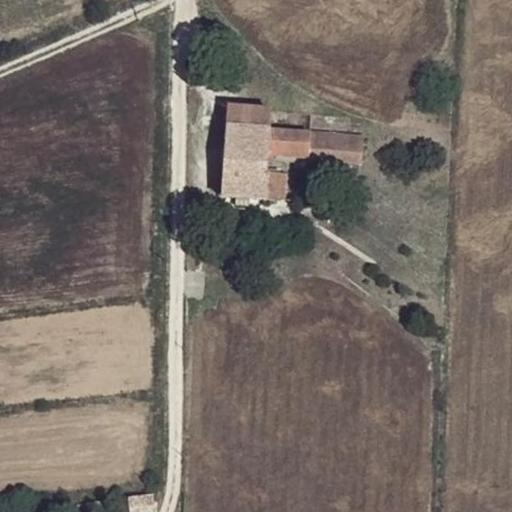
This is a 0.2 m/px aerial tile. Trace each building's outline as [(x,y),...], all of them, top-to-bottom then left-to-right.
[(271,130),(274,88),(230,84),(222,196),(266,199),(266,175),(268,153),(271,130)] [(310,134),(271,130),(268,153),(308,156),(310,134)] [(363,137),(310,134),(308,156),(309,160),(362,164),(363,137)] [(308,170),(305,209),(318,210),(320,184),(315,183),(315,170),(308,170)] [(281,175),(266,175),(266,199),(279,201),(281,175)] [(88,511),(155,511),(154,497),(89,505),(88,511)]
